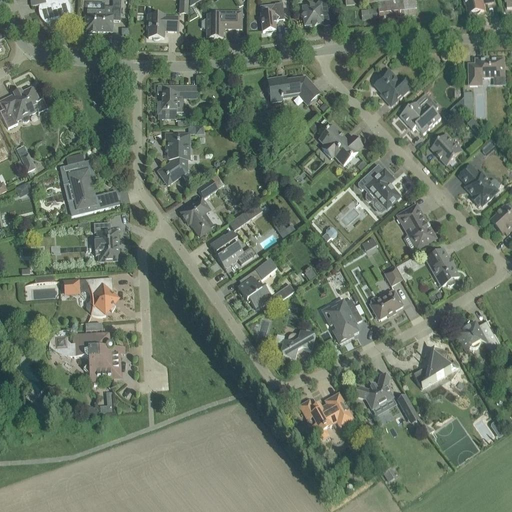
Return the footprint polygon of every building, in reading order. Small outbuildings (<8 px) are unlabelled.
[(30,0),(31,8),(39,7),(41,11),(39,12),(39,13),(39,15),(39,16),(40,17),(40,18),(41,19),(42,21),(43,22),(44,23),(45,24),(46,25),(48,26),(49,26),(52,18),(56,18),(59,27),(60,26),(62,26),(63,25),(65,24),(66,23),(67,22),(67,21),(68,19),(69,18),(70,16),(70,15),(70,14),(70,13),(70,12),(70,10),(70,8),(70,7),(69,6),(69,4),(68,3),(65,0),(30,0)] [(120,13),(120,0),(112,0),(113,8),(104,8),(104,13),(87,12),(87,16),(86,16),(85,22),(85,32),(87,32),(87,34),(97,35),(97,33),(112,33),(113,22),(120,22),(120,13)] [(189,0),(190,8),(204,0),(189,0)] [(329,18),(327,8),(326,0),(320,0),(315,7),(311,5),(309,8),(302,8),(303,15),(300,18),(304,21),(304,27),(311,27),(314,29),(317,26),(323,25),(323,19),(329,18)] [(345,0),(346,7),(377,3),(378,9),(361,11),(362,21),(379,19),(379,21),(418,16),(415,0),(345,0)] [(494,3),(493,0),(465,0),(466,7),(467,6),(469,15),(472,15),(473,16),(474,17),(476,17),(477,17),(478,17),(479,16),(480,15),(481,14),(481,13),(484,12),(483,5),(494,3)] [(268,14),(260,15),(261,24),(263,34),(265,33),(265,34),(266,35),(268,35),(269,36),(271,35),(272,34),(273,33),(273,32),(276,32),(275,25),(277,22),(284,21),(283,11),(282,4),(275,5),(268,14)] [(242,31),(242,21),(242,13),(216,13),(216,17),(207,17),(207,20),(206,20),(201,23),(201,29),(206,32),(207,32),(207,40),(223,40),(223,30),(242,31)] [(147,21),(147,31),(149,31),(148,39),(152,40),(153,40),(153,41),(154,42),(156,42),(157,42),(158,41),(159,41),(160,40),(164,40),(164,32),(168,32),(168,33),(177,33),(177,23),(177,18),(165,18),(165,17),(147,16),(147,21)] [(450,59),(454,57),(452,53),(448,55),(445,54),(443,55),(442,58),(443,61),(446,62),(449,61),(450,59)] [(504,78),(504,70),(504,60),(476,61),(476,66),(469,66),(470,87),(482,87),(482,79),(504,78)] [(413,88),(412,87),(405,79),(398,86),(393,80),(395,78),(389,72),(381,79),(383,81),(376,88),(383,96),(382,97),(392,108),(408,94),(413,88)] [(307,106),(312,101),(320,95),(307,81),(305,83),(302,79),(286,82),(286,79),(268,82),(271,104),(282,102),(281,99),(299,97),(307,106)] [(197,100),(197,98),(197,88),(158,88),(158,96),(162,96),(162,109),(158,109),(158,120),(176,120),(176,100),(189,100),(197,100)] [(0,104),(3,111),(0,112),(0,114),(8,130),(18,125),(16,123),(21,120),(21,121),(23,123),(26,123),(28,122),(30,119),(29,117),(43,109),(37,98),(33,89),(16,97),(16,96),(15,96),(14,96),(0,103),(0,104)] [(459,116),(464,111),(464,100),(454,110),(459,116)] [(324,104),(319,109),(324,114),(329,109),(324,104)] [(423,136),(431,130),(441,120),(434,112),(433,112),(428,107),(422,112),(416,105),(410,110),(409,110),(400,118),(408,126),(410,124),(414,130),(412,131),(413,132),(417,129),(423,136)] [(473,120),(467,125),(476,136),(482,130),(473,120)] [(320,129),(315,124),(309,129),(314,134),(320,129)] [(204,127),(195,128),(196,137),(204,136),(204,127)] [(344,167),(350,162),(357,155),(356,153),(362,147),(354,138),(347,144),(343,140),(343,139),(333,128),(319,140),(325,147),(322,150),(331,160),(334,157),(344,167)] [(168,187),(176,181),(187,173),(187,162),(190,162),(189,136),(166,136),(166,153),(170,153),(170,165),(158,173),(168,187)] [(447,168),(454,161),(462,154),(447,137),(431,151),(437,157),(437,158),(440,162),(441,161),(447,168)] [(28,173),(35,170),(28,155),(21,159),(28,173)] [(71,218),(98,212),(108,209),(105,195),(92,198),(88,181),(96,180),(91,162),(60,169),(64,187),(70,185),(72,194),(68,195),(70,203),(68,204),(71,218)] [(363,163),(357,168),(361,172),(367,167),(363,163)] [(490,184),(482,174),(479,176),(471,167),(459,178),(468,188),(466,189),(474,199),(472,201),(479,208),(481,206),(483,208),(490,201),(499,193),(498,192),(499,192),(501,190),(501,187),(500,185),(497,183),(495,181),(493,181),(491,183),(490,184)] [(358,185),(358,188),(362,191),(364,191),(367,195),(366,196),(366,200),(369,203),(373,204),(376,201),(381,207),(385,212),(386,211),(392,205),(400,199),(389,186),(391,184),(394,182),(390,178),(384,172),(376,179),(371,174),(363,181),(361,183),(358,185)] [(224,187),(217,177),(197,190),(204,201),(218,191),(224,187)] [(28,184),(16,190),(20,199),(32,193),(28,184)] [(294,192),(288,184),(282,189),(289,196),(294,192)] [(200,238),(208,233),(211,231),(201,218),(209,212),(201,201),(189,209),(181,215),(184,219),(183,219),(185,223),(186,222),(189,226),(191,225),(200,238)] [(416,251),(427,245),(435,240),(430,230),(428,230),(425,225),(427,224),(422,217),(420,218),(414,208),(398,217),(408,236),(407,236),(416,251)] [(511,214),(505,208),(497,215),(498,216),(491,223),(503,236),(505,234),(507,236),(509,234),(511,231),(511,214)] [(234,233),(256,218),(251,210),(229,225),(234,233)] [(98,263),(108,262),(118,262),(117,233),(111,233),(110,224),(100,225),(94,225),(94,235),(98,235),(98,240),(95,240),(95,243),(94,243),(95,255),(96,255),(96,257),(98,257),(98,263)] [(337,233),(333,229),(330,229),(326,232),(326,235),(322,238),(327,243),(330,240),(334,240),(337,237),(337,233)] [(283,241),(290,236),(286,230),(279,235),(283,241)] [(251,249),(243,255),(235,243),(237,241),(232,233),(225,238),(224,237),(210,247),(216,255),(217,255),(219,258),(217,260),(224,270),(238,261),(242,266),(256,256),(251,249)] [(373,239),(362,246),(366,253),(377,247),(373,239)] [(426,260),(441,288),(442,288),(447,285),(448,287),(450,288),(454,286),(455,283),(454,281),(459,278),(443,251),(426,260)] [(414,259),(396,269),(401,278),(407,275),(419,268),(414,259)] [(256,311),(264,306),(272,301),(260,283),(267,279),(267,278),(276,272),(270,262),(247,277),(239,283),(242,287),(238,290),(247,303),(249,301),(256,311)] [(384,276),(391,288),(403,281),(401,278),(396,269),(384,276)] [(312,270),(304,274),(309,281),(316,277),(312,270)] [(99,285),(97,286),(97,281),(87,281),(85,281),(85,282),(86,283),(87,285),(88,288),(89,290),(90,292),(90,294),(91,296),(91,298),(92,300),(92,302),(92,304),(92,306),(92,309),(91,311),(91,313),(90,316),(91,316),(91,317),(92,317),(93,318),(94,318),(95,318),(96,318),(98,318),(99,319),(102,319),(103,318),(106,317),(105,315),(109,311),(112,313),(113,312),(113,311),(114,310),(115,308),(116,307),(114,305),(118,301),(113,297),(112,287),(104,288),(103,286),(102,285),(100,285),(99,285)] [(79,282),(62,283),(64,298),(80,296),(79,282)] [(295,293),(289,286),(273,297),(278,305),(295,293)] [(403,308),(398,299),(394,293),(379,302),(378,300),(376,299),(374,299),(373,299),(371,301),(370,302),(370,304),(371,306),(370,307),(374,313),(379,322),(390,315),(392,316),(395,315),(394,313),(403,308)] [(351,301),(345,304),(343,300),(335,305),(337,307),(330,311),(329,308),(321,312),(329,328),(332,326),(335,331),(333,333),(335,336),(340,345),(353,338),(353,337),(359,334),(356,328),(357,327),(351,317),(358,313),(351,301)] [(501,349),(491,330),(486,322),(485,322),(486,323),(477,328),(475,324),(456,335),(461,343),(467,355),(469,348),(470,348),(471,348),(471,349),(472,349),(473,349),(474,349),(475,348),(476,348),(478,347),(479,346),(479,345),(480,345),(480,344),(481,343),(500,349),(501,349)] [(313,326),(306,324),(304,331),(311,333),(313,326)] [(72,336),(73,346),(71,346),(68,344),(67,333),(64,333),(61,334),(58,335),(55,337),(53,340),(50,344),(49,348),(51,351),(56,354),(60,356),(65,358),(70,359),(74,359),(88,358),(88,365),(83,371),(89,376),(89,379),(119,378),(117,356),(113,356),(111,353),(112,353),(113,352),(113,351),(114,350),(114,349),(114,348),(113,348),(113,346),(112,346),(111,345),(110,345),(109,339),(104,335),(72,336)] [(315,341),(312,336),(300,333),(298,338),(297,336),(295,335),(293,335),(291,336),(289,337),(288,339),(288,341),(288,343),(283,342),(280,355),(282,359),(295,362),(298,353),(302,351),(311,353),(315,341)] [(447,353),(440,352),(431,350),(427,368),(413,376),(418,384),(422,391),(447,378),(452,382),(460,371),(445,360),(447,353)] [(393,399),(387,389),(389,380),(381,378),(378,387),(368,392),(360,390),(357,398),(366,401),(372,411),(393,399)] [(353,422),(344,404),(339,395),(325,403),(327,406),(321,410),(320,409),(320,410),(316,412),(315,412),(310,404),(301,410),(317,439),(318,438),(320,439),(322,439),(324,438),(326,436),(326,434),(327,434),(325,431),(331,428),(330,426),(337,423),(340,429),(353,422)] [(406,397),(397,403),(405,417),(414,412),(406,397)] [(497,423),(493,426),(501,438),(505,435),(497,423)] [(426,426),(424,428),(430,437),(435,434),(434,432),(426,426)] [(391,469),(383,474),(389,483),(397,478),(391,469)]
